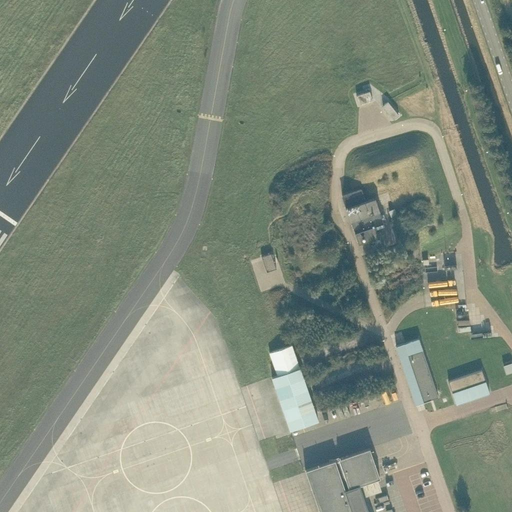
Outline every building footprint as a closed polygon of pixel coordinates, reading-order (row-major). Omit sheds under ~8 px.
[(372,99),(369,91),(356,95),(359,104),(372,99)] [(386,99),(381,103),(392,116),(397,112),(386,99)] [(383,222),(379,210),(380,210),(375,196),(365,200),(361,188),(342,195),(346,206),(345,206),(350,220),(351,220),(358,243),(378,236),(374,225),(383,222)] [(271,253),(261,256),(267,271),(276,268),(275,263),(273,258),(271,253)] [(438,396),(436,391),(422,349),(419,337),(396,345),(415,404),(438,396)] [(269,352),(277,375),(300,367),(292,345),(269,352)] [(511,363),(503,366),(506,373),(511,371),(511,363)] [(300,367),(277,375),(272,376),(280,401),(290,430),(318,420),(303,377),(300,367)] [(448,380),(456,404),(490,392),(482,369),(448,380)] [(335,461),(335,459),(305,469),(320,511),(368,511),(359,484),(380,477),(370,447),(339,458),(339,460),(335,461)]
